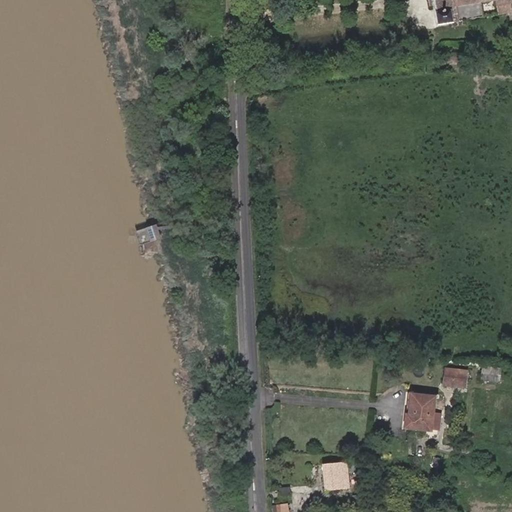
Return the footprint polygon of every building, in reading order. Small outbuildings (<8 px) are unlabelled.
[(511,0),(435,0),(438,23),(483,17),(482,2),(494,0),(497,0),(500,14),(511,12),(511,0)] [(484,365),(483,380),(502,382),(503,366),(484,365)] [(465,373),(442,370),(440,387),(463,390),(465,373)] [(476,385),(474,395),(493,398),(495,386),(476,385)] [(391,413),(388,425),(416,433),(424,402),(400,395),(395,414),(391,413)] [(328,491),(350,489),(349,473),(348,463),(325,466),(328,491)] [(349,473),(350,489),(358,488),(357,472),(349,473)]
